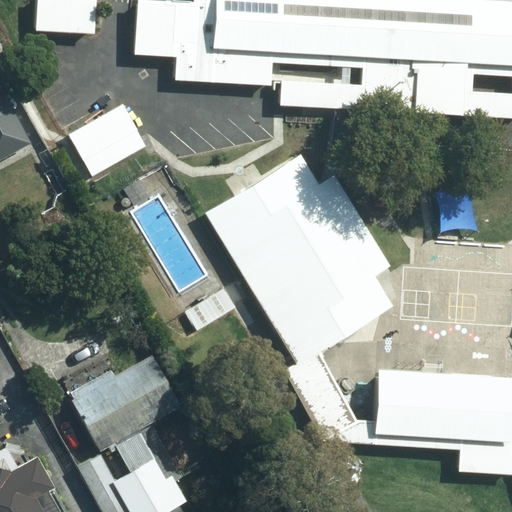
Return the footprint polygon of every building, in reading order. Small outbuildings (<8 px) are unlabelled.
[(90,0),(33,0),(33,31),(89,33),(90,0)] [(511,1),(482,0),(191,0),(192,3),(135,0),(131,54),(195,57),(194,82),(267,86),(269,62),(360,67),(359,86),(279,80),(277,105),(511,119),(511,93),(470,91),(471,74),(511,77),(511,88),(511,87),(511,1)] [(0,165),(31,148),(0,93),(0,165)] [(143,145),(120,103),(65,134),(89,176),(143,145)] [(317,119),(285,118),(285,145),(317,146),(317,119)] [(300,152),(191,219),(281,369),(389,308),(373,287),(394,271),(343,189),(300,152)] [(137,175),(126,158),(105,170),(116,188),(137,175)] [(148,197),(137,179),(122,189),(132,206),(148,197)] [(221,287),(183,311),(195,332),(234,307),(221,287)] [(281,369),(319,439),(451,448),(449,475),(510,480),(497,452),(511,428),(511,425),(502,425),(505,376),(372,367),(368,420),(349,418),(313,352),(281,369)] [(178,406),(148,355),(111,376),(107,370),(68,392),(71,398),(68,400),(97,451),(104,447),(108,453),(115,449),(128,472),(113,481),(98,454),(76,467),(102,511),(125,511),(126,511),(180,511),(176,505),(183,501),(173,482),(179,478),(147,424),(178,406)] [(511,444),(497,452),(511,483),(511,444)] [(4,447),(0,448),(0,511),(57,511),(46,492),(52,488),(34,457),(15,468),(4,447)]
